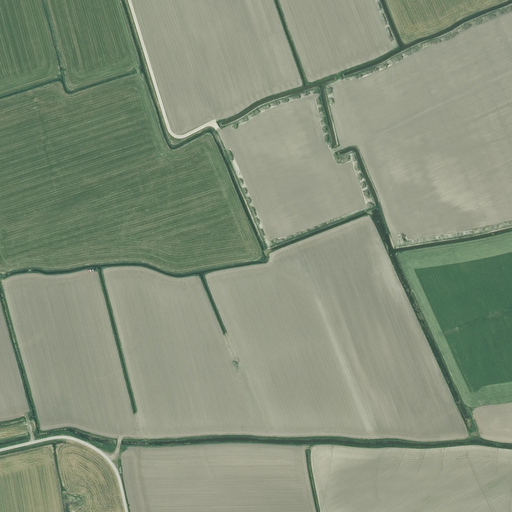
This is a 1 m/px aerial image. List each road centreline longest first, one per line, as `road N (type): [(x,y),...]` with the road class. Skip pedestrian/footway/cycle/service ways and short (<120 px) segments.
road 1 (track): [(129,0),(171,134),(214,121)]
road 2 (unclassified): [(0,450),(80,441),(113,466),(126,511)]
